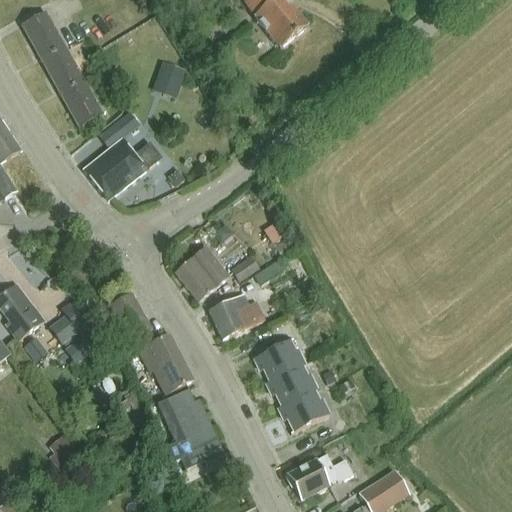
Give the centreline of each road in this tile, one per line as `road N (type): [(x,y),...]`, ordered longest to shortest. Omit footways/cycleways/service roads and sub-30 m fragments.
road 1 (unclassified): [(136,245),(217,193),(458,0)]
road 2 (tertiary): [(280,511),(136,245)]
road 3 (tertiary): [(81,200),(0,74)]
